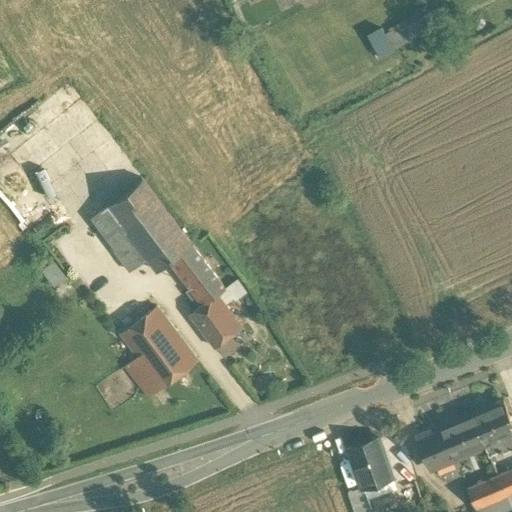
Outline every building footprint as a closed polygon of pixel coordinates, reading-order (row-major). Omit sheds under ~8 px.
[(371,40),(380,57),(448,19),(440,6),(419,18),(416,13),(389,28),(390,30),(371,40)] [(193,244),(142,177),(107,204),(147,257),(158,270),(172,260),(193,244)] [(147,257),(107,204),(90,216),(131,269),(147,257)] [(226,287),(193,244),(172,260),(198,294),(197,295),(203,303),(190,313),(216,346),(243,325),(219,293),(226,287)] [(5,270),(25,296),(39,286),(18,259),(5,270)] [(64,276),(52,260),(41,269),(53,284),(64,276)] [(237,277),(226,287),(236,300),(247,291),(237,277)] [(199,359),(157,305),(121,332),(138,355),(126,365),(149,396),(199,359)] [(511,419),(504,400),(473,413),(486,444),(511,432),(511,419)] [(486,444),(473,413),(442,426),(455,457),(486,444)] [(442,426),(418,437),(431,467),(455,457),(442,426)] [(393,476),(379,437),(350,447),(364,486),(393,476)] [(511,467),(498,473),(508,496),(511,493),(511,467)] [(498,473),(468,486),(477,509),(508,496),(498,473)] [(393,476),(364,486),(369,500),(398,490),(393,476)] [(373,511),(369,500),(364,486),(349,492),(355,511),(373,511)] [(477,509),(476,509),(477,511),(511,511),(511,506),(508,496),(477,509)]
